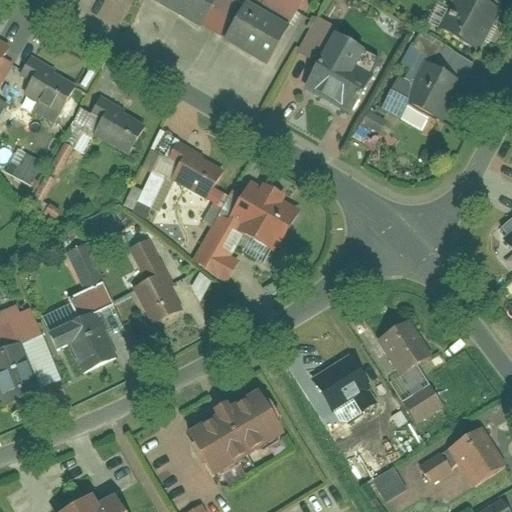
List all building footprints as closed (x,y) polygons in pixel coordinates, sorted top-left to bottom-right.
[(148,0),(144,9),(189,37),(206,8),(225,19),(208,47),(251,74),(288,14),(264,0),(148,0)] [(454,0),(437,38),(467,52),(489,6),(476,0),(454,0)] [(303,86),(346,111),(365,78),(349,68),(356,57),(307,27),(293,50),(317,63),(303,86)] [(433,66),(461,81),(470,65),(441,50),(433,66)] [(0,89),(15,64),(0,55),(0,118),(10,101),(0,95),(0,89)] [(456,91),(422,74),(400,117),(433,134),(456,91)] [(68,95),(38,77),(23,103),(53,120),(68,95)] [(139,133),(110,116),(97,138),(126,155),(139,133)] [(43,175),(55,183),(72,154),(59,147),(43,175)] [(42,168),(18,155),(4,178),(29,192),(42,168)] [(222,179),(192,160),(184,173),(169,164),(141,210),(158,220),(178,185),(208,203),(222,179)] [(272,227),(242,209),(234,222),(219,213),(191,258),(208,268),(228,234),(258,252),(272,227)] [(511,221),(495,236),(511,255),(511,221)] [(147,287),(134,294),(151,328),(171,318),(153,284),(164,279),(146,246),(129,255),(147,287)] [(67,347),(83,381),(112,367),(92,323),(113,313),(83,250),(65,259),(83,297),(68,304),(77,324),(45,340),(52,355),(67,347)] [(427,360),(404,327),(376,347),(399,379),(427,360)] [(0,414),(44,398),(17,328),(0,333),(0,414)] [(346,364),(310,387),(328,417),(365,395),(346,364)] [(397,406),(416,428),(441,406),(422,384),(397,406)] [(178,442),(200,482),(274,441),(251,401),(178,442)] [(476,434),(446,452),(465,485),(441,499),(448,511),(455,511),(474,501),(469,491),(499,473),(476,434)] [(389,467),(396,463),(390,453),(374,462),(367,450),(355,456),(382,504),(404,493),(389,467)] [(448,474),(441,460),(416,473),(423,487),(448,474)] [(111,511),(110,511),(86,511),(81,503),(67,511),(111,511)]
